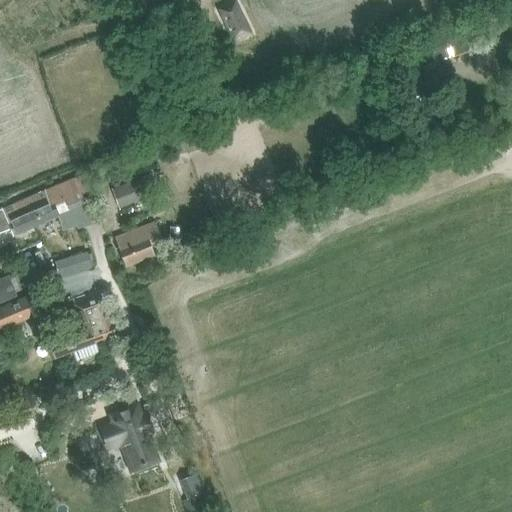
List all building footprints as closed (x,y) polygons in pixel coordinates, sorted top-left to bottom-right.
[(250,34),(235,3),(219,10),(234,41),(250,34)] [(459,27),(414,43),(401,48),(408,67),(420,63),(421,66),(467,50),(459,27)] [(180,138),(167,142),(172,156),(186,152),(186,153),(201,148),(207,145),(204,135),(207,133),(201,116),(191,119),(194,127),(179,133),(180,138)] [(127,158),(134,176),(154,168),(148,151),(127,158)] [(82,174),(23,198),(26,204),(30,212),(35,210),(41,223),(36,226),(36,227),(58,217),(64,230),(81,222),(83,227),(96,223),(88,204),(85,205),(80,194),(89,190),(82,174)] [(111,188),(119,208),(156,193),(149,174),(111,188)] [(2,214),(1,212),(0,212),(0,232),(9,229),(13,237),(36,227),(36,226),(41,223),(35,210),(30,212),(26,204),(2,214)] [(114,238),(121,257),(125,267),(154,256),(151,246),(162,241),(154,222),(114,238)] [(54,262),(58,277),(91,266),(86,251),(54,262)] [(0,302),(2,301),(11,298),(16,296),(8,277),(7,275),(0,277),(0,302)] [(41,305),(35,293),(0,307),(0,330),(35,316),(35,315),(45,311),(43,305),(41,305)] [(82,330),(48,343),(52,352),(54,359),(72,352),(76,362),(98,354),(94,343),(115,335),(100,296),(82,303),(73,306),(82,330)] [(109,447),(119,476),(160,461),(159,459),(149,432),(154,430),(173,423),(167,407),(148,414),(143,416),(138,405),(115,413),(119,422),(100,429),(107,448),(109,447)] [(205,491),(187,498),(183,500),(187,511),(189,511),(210,504),(205,491)]
